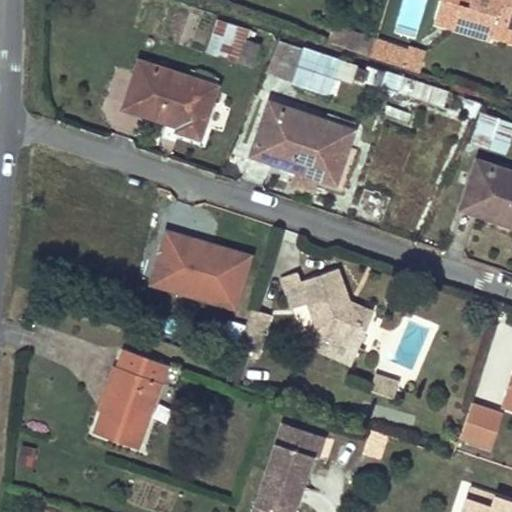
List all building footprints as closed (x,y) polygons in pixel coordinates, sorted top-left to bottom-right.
[(459,4),(452,2),(452,0),(441,0),(435,22),(446,25),(452,27),(459,4)] [(511,40),(511,0),(452,0),(452,2),(459,4),(452,27),(489,38),(491,35),(511,40)] [(249,30),(219,21),(209,51),(237,62),(253,67),(261,43),(246,39),(249,30)] [(347,31),(348,26),(334,22),(328,42),(342,46),(347,31)] [(376,40),(347,31),(342,46),(371,56),(376,40)] [(407,51),(376,40),(371,56),(402,66),(407,51)] [(308,52),(279,42),(267,72),(298,83),(308,52)] [(425,52),(408,46),(407,51),(402,66),(418,71),(425,52)] [(298,83),(327,92),(334,72),(343,75),(353,78),(358,65),(310,48),(308,52),(298,83)] [(188,77),(139,61),(123,108),(178,126),(177,130),(199,138),(216,86),(215,86),(188,77)] [(369,66),(359,62),(358,65),(353,78),(363,81),(369,66)] [(402,77),(369,66),(363,81),(397,92),(402,77)] [(217,80),(190,71),(188,77),(215,86),(217,80)] [(343,75),(334,72),(327,92),(336,95),(343,75)] [(323,125),(284,113),(286,108),(269,103),(251,156),(335,184),(353,131),(324,121),(323,125)] [(324,121),(286,108),(284,113),(323,125),(324,121)] [(490,144),(498,118),(483,113),(474,142),(489,146),(490,144)] [(354,125),(326,115),(324,121),(353,131),(354,125)] [(511,122),(498,118),(490,144),(505,148),(511,128),(511,122)] [(511,172),(478,161),(462,208),(511,225),(511,172)] [(251,254),(166,229),(151,283),(236,307),(251,254)] [(350,301),(338,268),(301,281),(298,272),(281,277),(292,309),(308,303),(317,331),(311,347),(352,365),(359,347),(351,343),(363,315),(349,309),(347,302),(350,301)] [(359,347),(374,311),(350,301),(347,302),(349,309),(363,315),(351,343),(359,347)] [(270,314),(250,308),(238,346),(258,352),(270,314)] [(138,449),(169,364),(124,348),(117,369),(112,381),(108,380),(98,408),(102,410),(94,433),(138,449)] [(112,381),(117,369),(113,368),(108,380),(112,381)] [(511,372),(501,405),(511,408),(511,372)] [(398,383),(375,374),(369,390),(393,398),(398,383)] [(500,414),(471,404),(465,423),(494,432),(500,414)] [(316,433),(283,422),(265,474),(303,486),(314,454),(309,453),(316,433)] [(494,432),(465,423),(461,435),(490,445),(494,432)] [(319,456),(325,436),(316,433),(309,453),(314,454),(319,456)] [(294,511),(303,486),(265,474),(252,511),(294,511)] [(495,496),(470,487),(466,498),(491,507),(495,496)] [(511,511),(511,501),(495,496),(491,507),(466,498),(461,511),(511,511)]
